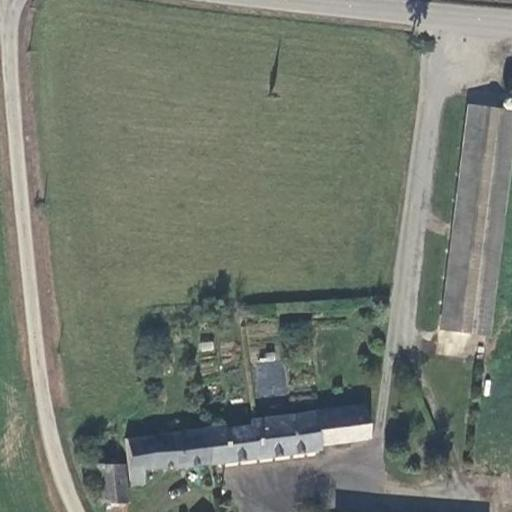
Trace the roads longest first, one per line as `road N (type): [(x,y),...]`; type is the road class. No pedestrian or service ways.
road 1 (unclassified): [(7,0),(42,402),(76,511)]
road 2 (tertiary): [(292,0),(511,21)]
